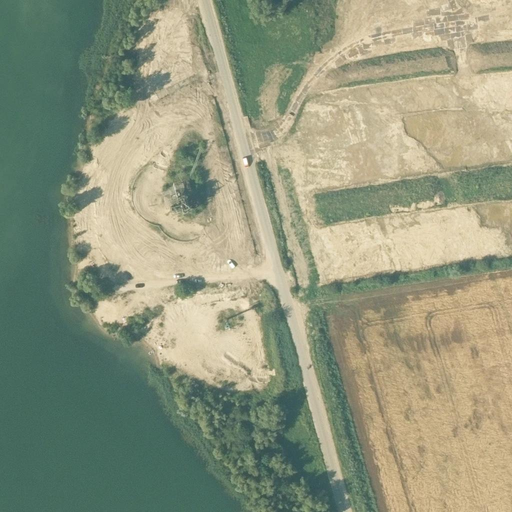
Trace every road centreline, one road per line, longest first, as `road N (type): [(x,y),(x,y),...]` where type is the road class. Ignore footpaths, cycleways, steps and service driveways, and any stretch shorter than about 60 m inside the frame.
road 1 (unclassified): [(343,511),(204,0)]
road 2 (track): [(277,270),(237,271),(194,115)]
